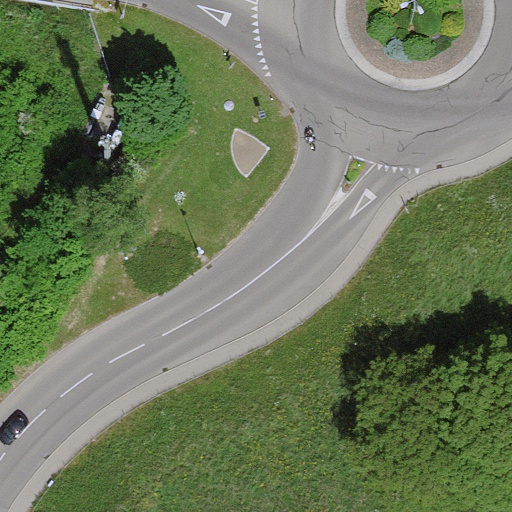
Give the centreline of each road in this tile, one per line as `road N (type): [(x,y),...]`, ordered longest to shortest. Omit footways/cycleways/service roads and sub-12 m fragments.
road 1 (residential): [(0,459),(90,373),(276,262),(343,190),(379,121)]
road 2 (secondary): [(299,0),(307,54),(324,83),(379,121)]
road 3 (secondary): [(379,121),(443,124),(474,112),(511,78)]
